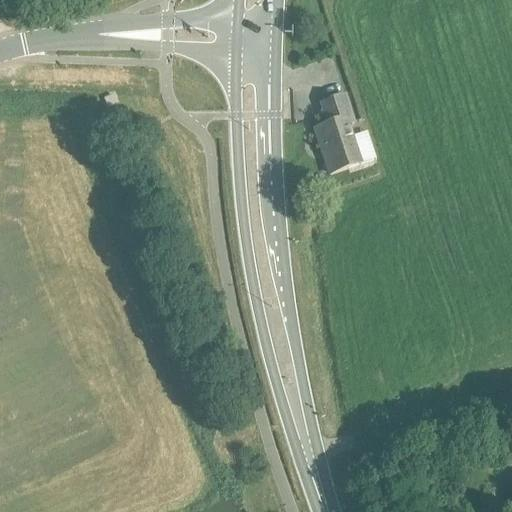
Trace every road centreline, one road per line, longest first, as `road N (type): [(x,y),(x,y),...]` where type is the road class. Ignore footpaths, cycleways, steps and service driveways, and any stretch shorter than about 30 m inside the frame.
road 1 (primary): [(307,451),(280,267),(275,38)]
road 2 (primary): [(236,48),(247,263),(274,380),(307,451)]
road 3 (tertiary): [(238,21),(166,20),(93,35)]
road 4 (tertiary): [(93,35),(236,48)]
